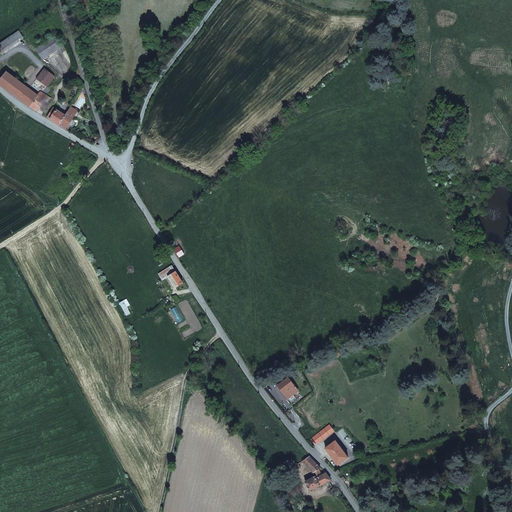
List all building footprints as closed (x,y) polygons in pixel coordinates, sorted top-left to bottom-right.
[(19,31),(0,43),(0,47),(2,51),(23,36),(19,31)] [(57,35),(36,48),(43,59),(64,45),(57,35)] [(37,95),(40,91),(42,92),(54,76),(44,69),(29,88),(37,95)] [(0,80),(0,83),(30,106),(37,95),(29,88),(7,72),(0,80)] [(37,95),(30,106),(42,114),(51,98),(42,92),(40,91),(37,95)] [(47,117),(59,125),(66,114),(53,107),(47,117)] [(66,114),(59,125),(66,129),(68,125),(71,127),(73,126),(75,122),(74,120),(72,119),(78,111),(71,107),(66,114)] [(159,274),(163,279),(166,277),(173,289),(183,282),(172,265),(159,274)] [(334,352),(336,357),(351,351),(349,346),(334,352)] [(288,377),(278,385),(288,398),(298,390),(288,377)] [(313,437),(318,443),(334,431),(330,425),(313,437)] [(348,457),(336,440),(326,448),(338,464),(348,457)] [(316,476),(305,481),(310,490),(320,485),(331,480),(326,473),(322,476),(319,469),(321,467),(309,456),(303,461),(314,472),(316,476)]
